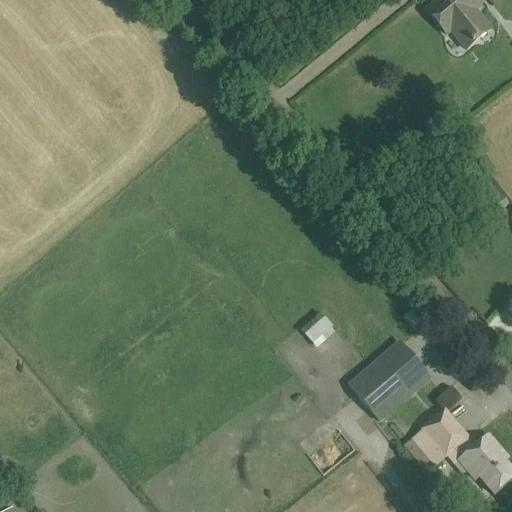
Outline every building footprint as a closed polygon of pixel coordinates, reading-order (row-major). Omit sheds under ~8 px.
[(465,51),(490,30),(475,12),(479,8),(471,0),(438,0),(425,11),(446,36),(450,32),(465,51)] [(510,332),(511,330),(511,312),(508,307),(497,314),(510,332)] [(422,323),(411,310),(402,318),(413,331),(422,323)] [(305,332),(315,343),(336,325),(326,313),(305,332)] [(400,343),(349,385),(379,421),(430,378),(400,343)] [(460,437),(467,431),(447,407),(440,413),(460,437)] [(470,452),(440,415),(410,440),(433,467),(444,458),(452,467),(458,462),(473,481),(477,478),(493,497),(511,480),(511,473),(498,456),(501,453),(488,437),(470,452)] [(430,464),(411,441),(402,448),(422,471),(430,464)]
